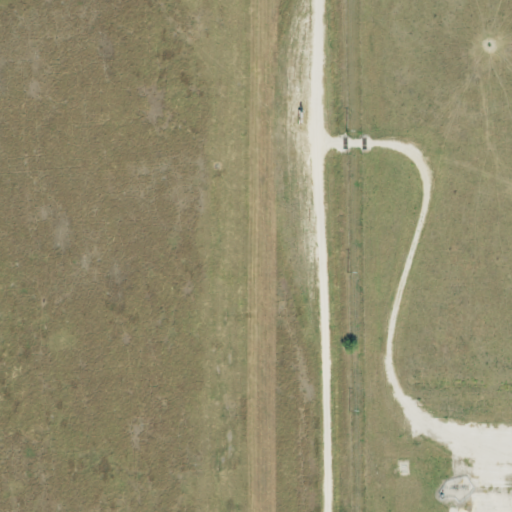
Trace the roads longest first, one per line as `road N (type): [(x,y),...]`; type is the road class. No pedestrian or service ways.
road 1 (residential): [(310,0),(322,511)]
road 2 (residential): [(308,144),(409,150),(424,179),(383,336),(387,386),(433,437),(511,439)]
